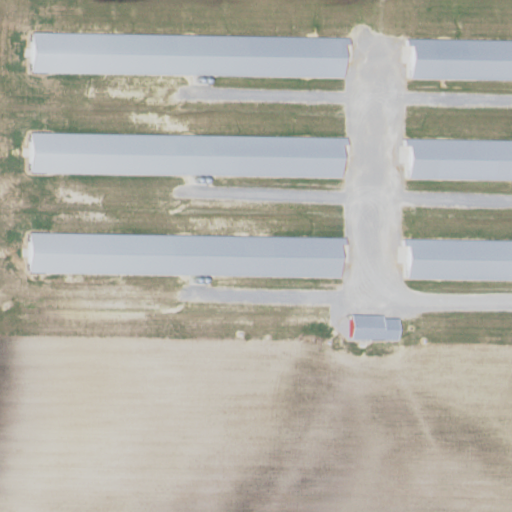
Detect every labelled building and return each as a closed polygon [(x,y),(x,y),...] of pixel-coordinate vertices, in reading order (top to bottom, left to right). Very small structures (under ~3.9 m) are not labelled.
[(406,79),(511,80),(511,39),(404,38),(404,48),(407,48),(406,79)] [(344,137),(27,132),(27,173),(339,178),(339,144),(343,144),(344,137)] [(405,180),(511,181),(511,139),(399,138),(399,162),(405,162),(405,180)] [(342,237),(26,232),(25,273),(191,276),(191,271),(202,271),(202,276),(337,278),(337,245),(342,245),(342,237)] [(347,315),(346,340),(394,340),(395,316),(347,315)]
